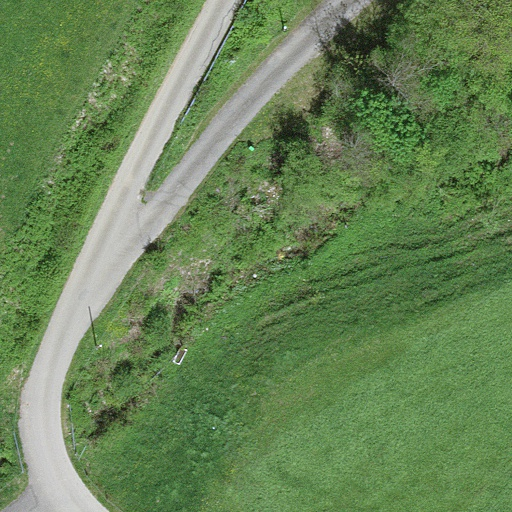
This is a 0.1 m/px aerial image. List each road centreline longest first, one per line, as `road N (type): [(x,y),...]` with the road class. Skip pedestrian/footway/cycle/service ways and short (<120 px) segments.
road 1 (unclassified): [(96,260),(355,0)]
road 2 (unclassified): [(226,0),(96,260)]
road 3 (unclassified): [(96,260),(48,372),(41,412),(54,472),(81,511)]
